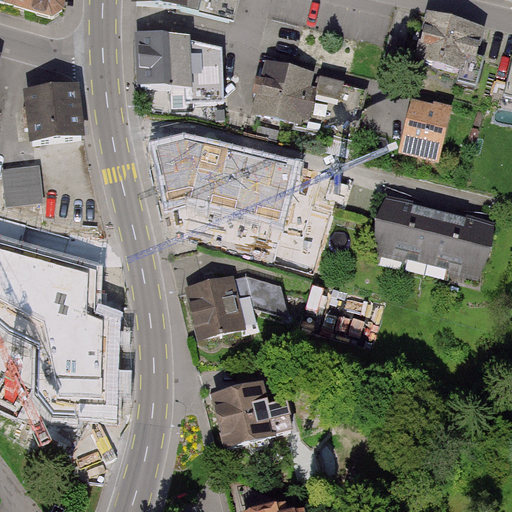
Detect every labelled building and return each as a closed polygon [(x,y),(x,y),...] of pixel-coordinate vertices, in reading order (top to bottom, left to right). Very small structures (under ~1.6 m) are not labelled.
[(0,0),(0,6),(52,20),(63,14),(63,0),(0,0)] [(139,0),(139,10),(180,13),(234,27),(240,0),(139,0)] [(479,38),(422,24),(409,75),(466,89),(479,38)] [(191,40),(135,36),(137,89),(185,93),(186,107),(226,106),(223,52),(192,45),(191,40)] [(362,98),(263,74),(251,125),(349,149),(362,98)] [(79,144),(73,92),(30,97),(36,149),(79,144)] [(301,162),(154,141),(171,212),(280,240),(301,162)] [(6,210),(46,208),(44,170),(4,171),(6,210)] [(324,170),(299,257),(320,263),(345,176),(324,170)] [(496,222),(390,196),(376,224),(374,258),(480,284),(493,254),(496,222)] [(55,397),(107,402),(102,267),(0,239),(0,322),(38,344),(55,397)] [(234,283),(184,294),(196,346),(246,335),(234,283)] [(216,402),(229,453),(271,443),(258,392),(216,402)]
